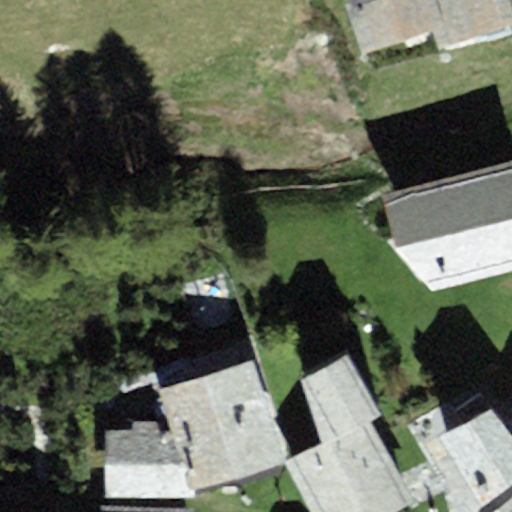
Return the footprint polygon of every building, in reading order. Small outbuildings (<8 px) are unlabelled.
[(345,0),(363,52),(445,25),(451,44),(511,24),(511,8),(509,0),(345,0)] [(395,248),(433,291),(511,270),(511,159),(406,187),(380,194),(395,248)] [(396,511),(414,503),(369,421),(382,416),(347,354),(302,377),(323,446),(287,465),(312,511),(396,511)] [(251,358),(159,389),(171,424),(176,439),(268,408),(251,358)] [(491,405),(440,436),(482,505),(496,495),(511,484),(511,433),(505,425),(491,405)] [(286,462),(268,408),(176,439),(194,492),(286,462)] [(131,431),(106,431),(103,496),(195,499),(194,492),(176,439),(171,424),(131,421),(131,431)] [(511,511),(511,497),(493,511),(511,511)]
